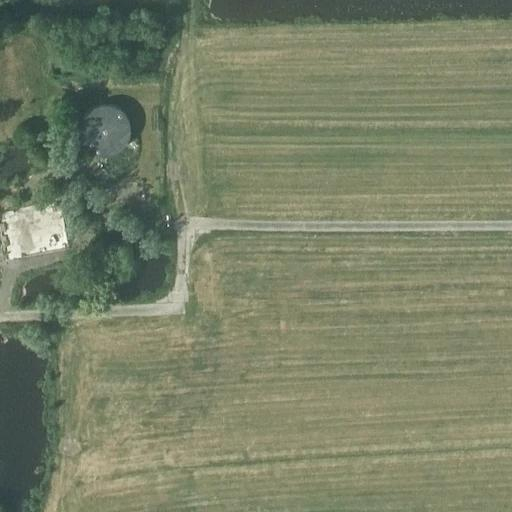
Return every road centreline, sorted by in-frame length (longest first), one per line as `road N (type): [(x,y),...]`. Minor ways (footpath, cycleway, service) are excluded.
road 1 (track): [(511,226),(184,226),(178,310),(0,317)]
road 2 (track): [(184,226),(185,0)]
